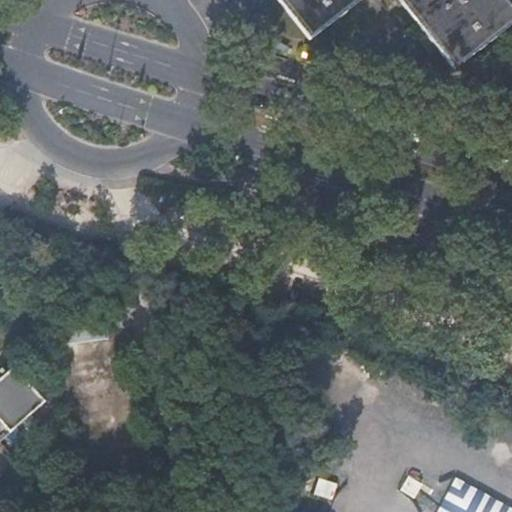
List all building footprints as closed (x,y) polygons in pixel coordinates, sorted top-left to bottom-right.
[(511,6),(507,0),(279,0),(309,38),(357,0),(403,0),(455,66),(511,20),(511,6)] [(65,321),(63,337),(96,342),(99,326),(65,321)] [(0,434),(4,431),(38,401),(13,372),(0,383),(0,434)] [(437,511),(511,511),(511,510),(455,479),(437,511)] [(309,511),(301,510),(294,496),(269,507),(271,511),(309,511)]
